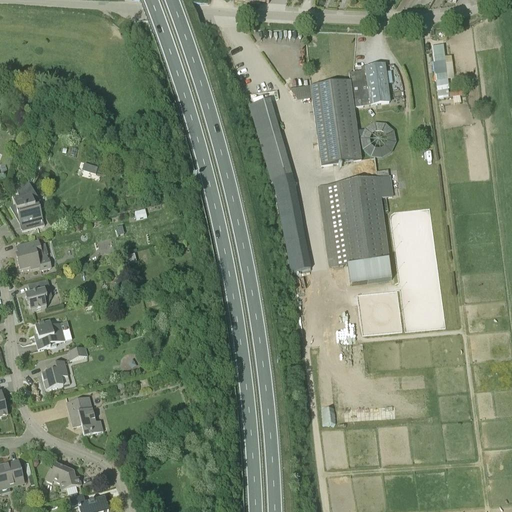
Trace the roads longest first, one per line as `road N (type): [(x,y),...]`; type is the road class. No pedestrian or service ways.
road 1 (trunk): [(151,0),(205,167),(230,277),(255,511)]
road 2 (trunk): [(275,511),(250,279),(226,170),(171,0)]
road 3 (track): [(464,326),(426,19)]
road 4 (unclassified): [(222,12),(385,21),(493,3)]
road 5 (unclassified): [(222,12),(13,0)]
road 6 (residential): [(45,438),(22,408),(0,278)]
road 7 (residential): [(131,511),(106,464),(45,438)]
